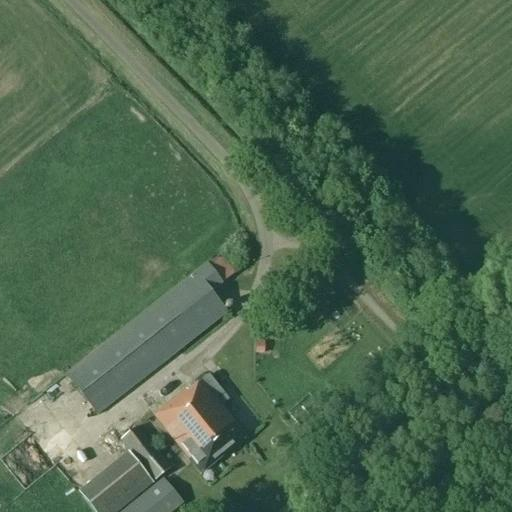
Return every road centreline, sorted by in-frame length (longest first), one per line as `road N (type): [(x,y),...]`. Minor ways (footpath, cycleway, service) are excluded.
road 1 (unclassified): [(263,244),(239,179),(68,0)]
road 2 (track): [(511,333),(296,511)]
